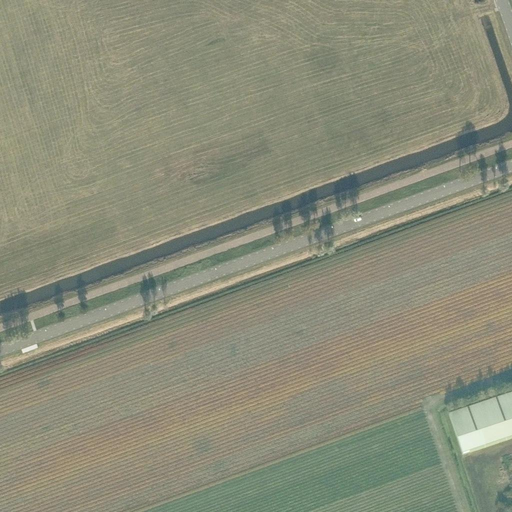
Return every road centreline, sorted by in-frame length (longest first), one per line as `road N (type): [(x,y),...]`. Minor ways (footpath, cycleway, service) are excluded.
road 1 (track): [(0,377),(511,190)]
road 2 (unclassified): [(0,349),(511,165)]
road 3 (track): [(511,376),(432,407),(463,511)]
